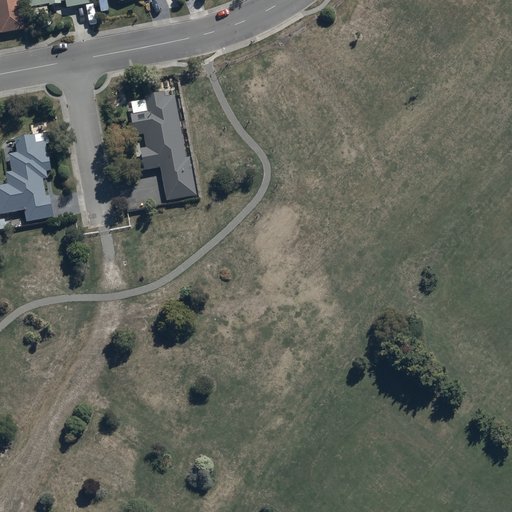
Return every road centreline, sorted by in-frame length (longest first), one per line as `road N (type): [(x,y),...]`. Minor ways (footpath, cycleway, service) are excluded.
road 1 (unclassified): [(75,59),(223,29),(285,0)]
road 2 (residential): [(75,59),(102,225)]
